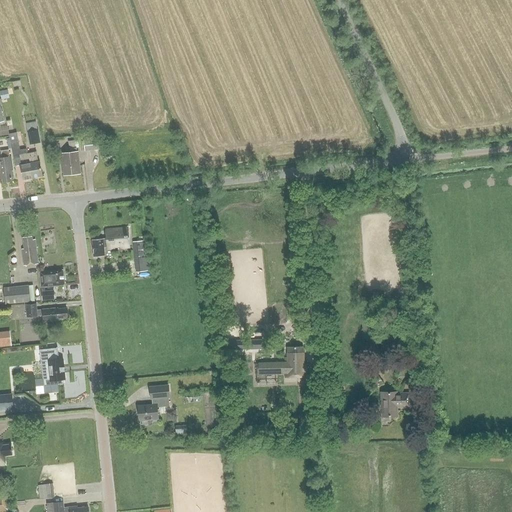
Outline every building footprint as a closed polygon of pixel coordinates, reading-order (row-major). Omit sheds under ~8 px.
[(41,142),(38,130),(37,130),(36,121),(26,123),(27,132),(30,145),(41,142)] [(4,123),(0,124),(0,137),(8,135),(4,123)] [(84,140),(85,150),(100,149),(99,139),(84,140)] [(69,141),(72,174),(81,173),(79,152),(77,152),(77,148),(78,148),(78,140),(69,141)] [(63,175),(72,174),(69,141),(68,141),(69,147),(66,147),(66,153),(61,153),(63,175)] [(23,180),(33,178),(30,163),(28,154),(26,154),(25,149),(24,149),(25,150),(20,151),(19,147),(17,147),(16,142),(10,143),(14,160),(15,160),(14,159),(21,158),(22,165),(20,165),(23,180)] [(0,152),(2,159),(0,159),(0,177),(2,177),(3,183),(12,182),(10,171),(13,171),(10,158),(9,158),(8,151),(0,152)] [(28,154),(30,163),(33,178),(42,176),(39,162),(37,162),(35,152),(28,154)] [(121,247),(128,247),(127,237),(128,237),(128,235),(127,235),(127,229),(105,231),(106,238),(92,240),(94,257),(104,256),(104,248),(107,247),(107,249),(114,248),(114,247),(121,246),(121,247)] [(22,249),(24,266),(37,264),(34,240),(32,240),(32,237),(23,238),(24,249),(22,249)] [(146,241),(134,242),(137,272),(149,271),(146,241)] [(62,270),(47,271),(39,272),(43,300),(54,299),(53,290),(45,291),(44,287),(64,284),(62,270)] [(30,302),(28,285),(4,287),(5,304),(30,302)] [(58,319),(67,318),(66,308),(57,309),(57,308),(42,310),(36,310),(35,304),(25,305),(26,317),(36,316),(42,315),(43,321),(58,320),(58,319)] [(374,342),(374,321),(366,321),(362,322),(363,342),(367,342),(374,342)] [(0,346),(12,346),(10,330),(0,331),(0,346)] [(260,347),(260,340),(227,341),(227,349),(260,347)] [(401,352),(400,340),(380,341),(381,353),(401,352)] [(63,367),(63,359),(59,360),(57,347),(57,348),(39,350),(40,351),(42,350),(43,361),(41,362),(43,386),(63,384),(63,380),(65,379),(64,372),(65,371),(64,367),(63,367)] [(305,376),(305,366),(303,366),(302,347),(287,348),(288,358),(285,358),(286,364),(259,365),(259,374),(286,373),(286,376),(285,376),(285,378),(306,378),(306,376),(305,376)] [(408,348),(410,376),(420,376),(419,348),(408,348)] [(370,373),(379,373),(379,364),(370,364),(370,373)] [(320,394),(319,383),(309,384),(310,385),(306,385),(306,390),(310,389),(310,395),(320,394)] [(158,419),(157,407),(169,406),(168,397),(169,397),(168,386),(149,388),(150,398),(151,398),(152,405),(138,406),(139,420),(158,419)] [(396,393),(381,394),(381,408),(382,408),(382,417),(396,417),(396,408),(408,407),(408,394),(396,395),(396,393)] [(0,410),(13,409),(11,394),(0,395),(0,410)] [(175,428),(176,436),(187,435),(186,427),(175,428)] [(0,464),(5,464),(4,456),(12,455),(11,444),(2,445),(2,444),(0,444),(0,464)] [(55,483),(45,484),(46,498),(56,497),(55,483)] [(0,496),(0,499),(0,503),(0,502),(0,510),(9,510),(7,496),(0,496)] [(62,502),(53,503),(47,504),(47,511),(87,511),(87,507),(78,508),(78,506),(63,508),(62,502)]
